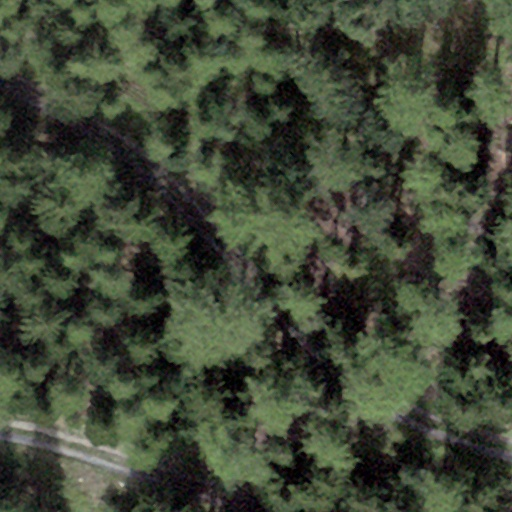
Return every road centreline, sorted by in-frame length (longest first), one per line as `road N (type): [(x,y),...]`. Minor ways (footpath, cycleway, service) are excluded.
road 1 (track): [(511,430),(186,191),(0,72)]
road 2 (track): [(0,433),(56,441),(256,511)]
